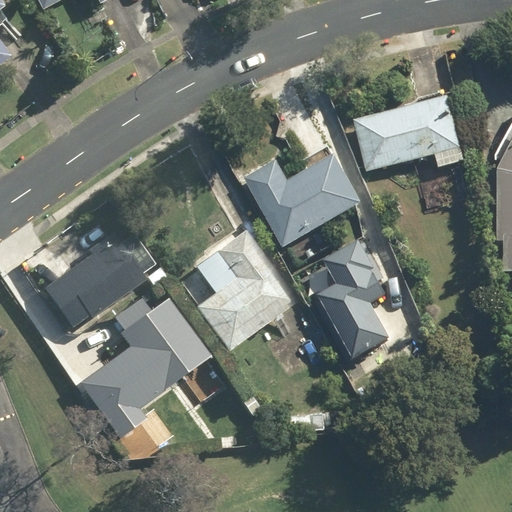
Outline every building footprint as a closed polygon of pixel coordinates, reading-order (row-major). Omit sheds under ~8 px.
[(108,0),(28,0),(37,16),(70,0),(85,0),(90,9),(108,0)] [(351,125),(364,176),(431,158),(435,172),(462,165),(444,100),(351,125)] [(511,125),(492,158),(491,249),(500,249),(500,277),(511,277),(511,125)] [(273,162),(239,181),(279,250),(359,204),(327,149),(301,164),(306,172),(285,184),(273,162)] [(208,295),(192,306),(225,353),(291,308),(240,234),(191,269),(208,295)] [(39,291),(70,333),(140,282),(109,240),(39,291)] [(342,282),(319,295),(355,358),(395,335),(377,302),(390,295),(359,241),(329,258),(342,282)] [(163,303),(114,338),(125,353),(75,389),(103,427),(120,415),(122,418),(204,360),(163,303)] [(281,416),(282,436),(320,434),(319,415),(281,416)]
